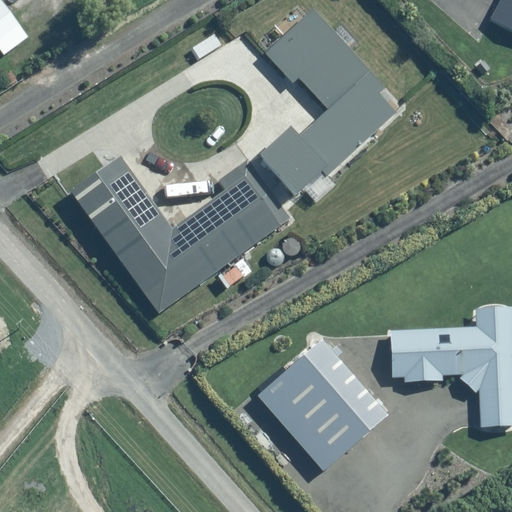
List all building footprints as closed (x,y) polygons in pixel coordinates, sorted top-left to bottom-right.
[(31,38),(30,37),(2,0),(0,0),(0,51),(5,58),(31,38)] [(441,0),(438,4),(439,5),(461,25),(470,14),(454,0),(441,0)] [(511,0),(502,0),(491,21),(511,32),(511,0)] [(74,195),(77,200),(161,317),(284,229),(281,225),(291,218),(250,160),(219,182),(227,193),(187,222),(178,209),(165,218),(123,160),(74,195)] [(511,310),(477,312),(478,330),(393,332),(394,379),(406,379),(407,383),(443,382),(443,377),(463,376),(463,381),(477,394),(481,394),(483,429),(511,427),(511,310)] [(260,398),(262,400),(325,473),(390,417),(326,342),(260,398)]
